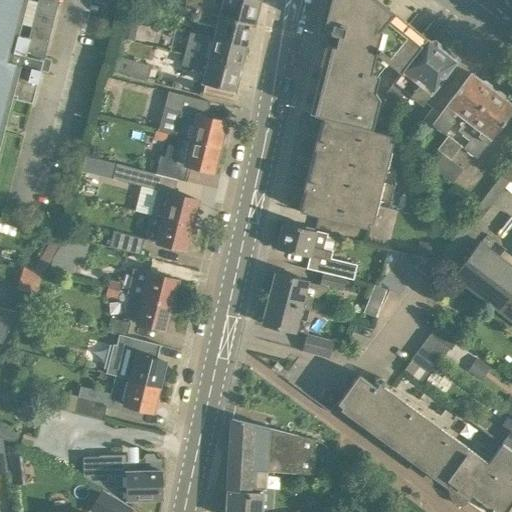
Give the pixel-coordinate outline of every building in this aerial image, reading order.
[(32,104),(58,0),(37,0),(28,39),(15,36),(10,54),(18,56),(16,64),(7,62),(22,0),(0,0),(0,124),(8,95),(16,97),(16,100),(32,104)] [(259,0),(221,0),(221,5),(210,2),(210,0),(185,0),(184,7),(195,10),(251,25),(253,25),(259,0)] [(322,117),(372,130),(379,100),(375,93),(379,76),(371,74),(374,60),(384,68),(391,60),(404,70),(427,40),(407,24),(401,30),(386,18),(391,11),(389,9),(386,12),(371,0),(334,0),(335,0),(328,24),(332,25),(330,34),(338,36),(335,48),(327,45),(326,48),(335,50),(330,70),(321,68),(315,92),(323,95),(318,114),(310,112),(309,114),(322,118),(322,117)] [(212,38),(246,47),(251,25),(195,10),(192,21),(215,27),(212,38)] [(132,37),(136,20),(125,18),(122,35),(132,37)] [(209,50),(187,44),(189,34),(174,30),(169,52),(184,55),(240,70),(246,47),(212,38),(209,50)] [(427,40),(386,94),(397,103),(405,94),(421,106),(455,62),(439,49),(439,44),(434,40),(428,41),(427,40)] [(240,70),(184,55),(181,65),(204,71),(200,83),(234,92),(240,70)] [(111,73),(146,82),(151,67),(115,57),(111,73)] [(469,121),(493,91),(470,74),(439,114),(432,108),(418,126),(427,134),(433,125),(444,134),(454,121),(453,116),(456,112),(467,119),(469,121)] [(469,121),(467,119),(457,131),(469,141),(463,149),(476,159),(511,112),(511,105),(493,91),(469,121)] [(188,139),(220,147),(227,123),(206,117),(210,103),(168,92),(163,109),(179,113),(173,136),(188,140),(188,139)] [(390,135),(372,130),(322,117),(322,118),(321,120),(327,122),(322,141),(316,140),(314,147),(313,149),(319,151),(316,165),(310,163),(309,164),(378,182),(390,135)] [(155,130),(153,140),(164,142),(167,133),(155,130)] [(188,140),(173,136),(169,135),(163,158),(159,157),(154,174),(185,181),(183,180),(186,165),(214,172),(220,147),(188,139),(188,140)] [(443,155),(454,142),(447,136),(436,150),(443,155)] [(443,155),(433,169),(452,184),(463,170),(450,160),(460,146),(454,142),(443,155)] [(511,162),(502,176),(510,182),(511,183),(511,162)] [(309,166),(315,167),(311,182),(305,180),(305,182),(303,190),(309,191),(304,211),(298,209),(298,211),(318,216),(366,229),(378,182),(309,164),(309,166)] [(153,174),(132,169),(115,165),(112,180),(149,189),(153,174)] [(199,201),(157,190),(150,214),(193,225),(199,201)] [(144,240),(154,242),(186,251),(193,225),(150,214),(144,240)] [(276,249),(308,257),(306,268),(332,274),(332,275),(352,280),(355,269),(356,265),(330,259),(332,251),(322,249),(326,234),(363,244),(366,229),(318,216),(314,231),(283,223),(276,249)] [(113,232),(110,245),(140,253),(144,240),(113,232)] [(51,237),(35,268),(44,270),(45,269),(60,239),(51,237)] [(89,245),(60,239),(45,269),(71,277),(75,264),(77,262),(83,263),(89,245)] [(511,267),(479,242),(470,253),(455,272),(448,267),(445,271),(511,322),(511,267)] [(427,255),(428,246),(419,244),(418,254),(427,255)] [(35,268),(34,270),(23,267),(17,287),(34,291),(44,270),(35,268)] [(147,273),(146,273),(133,270),(126,294),(140,297),(172,305),(178,281),(147,273)] [(303,308),(309,309),(315,285),(309,284),(309,282),(275,273),(268,300),(303,308)] [(352,282),(352,280),(332,275),(331,276),(322,274),(319,288),(342,293),(345,281),(352,282)] [(119,292),(121,284),(109,282),(107,289),(119,292)] [(369,297),(382,302),(387,290),(374,285),(369,297)] [(116,301),(119,292),(107,289),(105,299),(116,301)] [(18,293),(9,291),(7,301),(16,303),(18,293)] [(166,331),(172,305),(140,297),(134,322),(166,331)] [(296,334),(299,321),(306,322),(309,309),(303,308),(268,300),(262,325),(296,334)] [(0,342),(1,342),(13,320),(0,317),(0,342)] [(107,329),(127,334),(130,324),(110,319),(107,329)] [(26,323),(23,331),(32,334),(35,325),(26,323)] [(438,324),(429,335),(447,348),(450,350),(458,339),(455,337),(438,324)] [(156,360),(160,345),(119,335),(116,346),(109,344),(102,372),(160,388),(166,363),(156,360)] [(429,335),(420,348),(439,362),(448,350),(447,349),(447,348),(429,335)] [(329,358),(333,343),(308,336),(304,352),(329,358)] [(439,362),(420,348),(410,361),(429,376),(439,362)] [(491,368),(477,358),(467,372),(481,382),(491,368)] [(118,411),(141,417),(143,410),(154,413),(160,388),(102,372),(102,374),(128,381),(122,404),(119,403),(118,411)] [(511,511),(511,450),(502,443),(484,467),(371,384),(359,374),(337,404),(445,482),(451,492),(461,499),(467,491),(496,511),(511,511)] [(74,411),(77,397),(67,395),(64,408),(74,411)] [(511,396),(503,408),(511,414),(511,396)] [(103,418),(107,404),(77,397),(74,411),(103,418)] [(483,412),(480,417),(475,424),(502,443),(511,450),(511,430),(511,429),(510,429),(498,421),(497,422),(483,412)] [(270,428),(232,419),(231,419),(229,452),(315,457),(316,440),(270,428)] [(252,492),(264,493),(266,471),(313,475),(315,457),(229,452),(227,486),(252,487),(252,492)] [(83,479),(99,487),(114,495),(115,493),(125,501),(138,510),(141,510),(141,501),(161,500),(160,491),(162,491),(162,488),(166,488),(165,475),(162,475),(161,460),(156,460),(152,455),(145,455),(142,460),(127,460),(127,455),(98,456),(98,457),(82,458),(83,479)] [(252,487),(227,486),(225,511),(262,511),(264,493),(252,492),(252,487)] [(130,511),(132,509),(103,491),(90,511),(130,511)]
